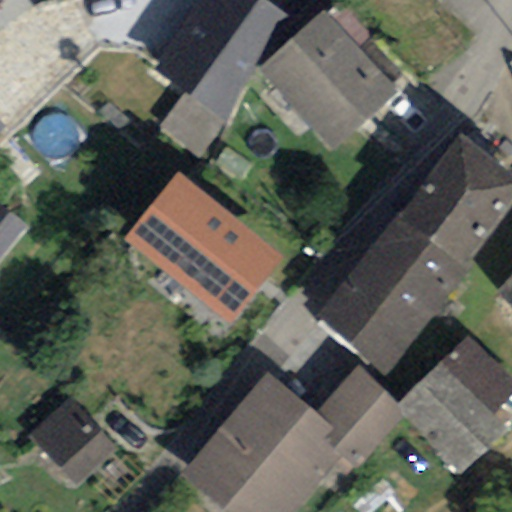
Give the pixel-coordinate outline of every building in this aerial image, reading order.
[(284,4),(277,0),(189,0),(152,60),(221,104),(284,4)] [(398,88),(324,3),(259,60),(332,145),(398,88)] [(192,103),(171,131),(203,155),(224,127),(192,103)] [(0,123),(8,118),(0,107),(0,123)] [(394,203),(464,252),(511,185),(511,160),(454,119),(394,203)] [(281,245),(172,160),(118,228),(227,314),(281,245)] [(0,259),(33,222),(0,200),(0,259)] [(357,253),(429,312),(471,257),(464,252),(394,203),(357,253)] [(429,312),(357,253),(313,306),(385,366),(429,312)] [(511,300),(511,263),(494,283),(511,300)] [(511,387),(511,375),(466,331),(397,395),(458,466),(511,417),(496,401),(511,387)] [(350,438),(339,450),(353,461),(403,405),(357,360),(312,405),(350,438)] [(350,438),(312,405),(265,364),(178,465),(233,511),(285,511),(339,450),(350,438)] [(118,447),(67,393),(26,431),(77,485),(118,447)]
